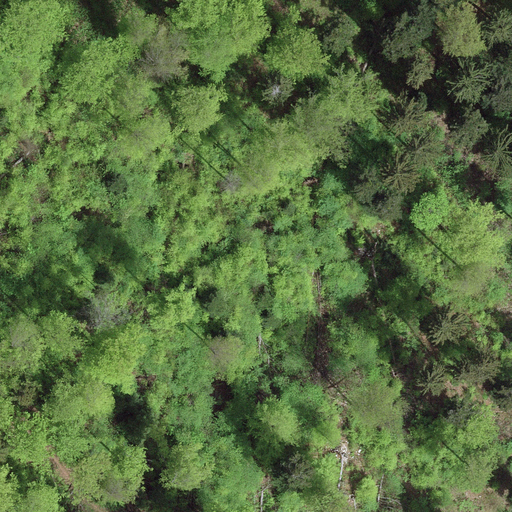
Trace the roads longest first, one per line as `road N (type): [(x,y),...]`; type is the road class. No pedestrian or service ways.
road 1 (track): [(511,263),(338,0)]
road 2 (track): [(0,402),(99,511)]
